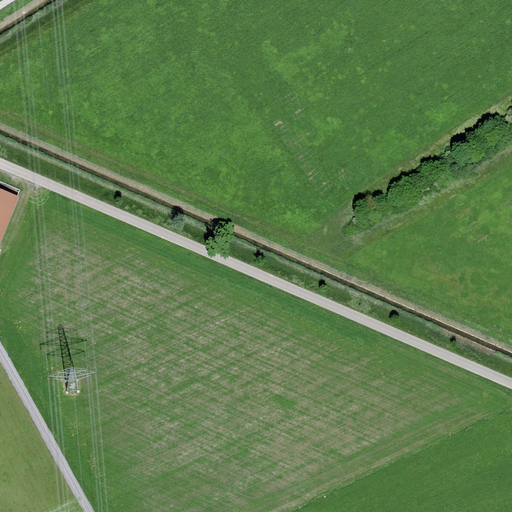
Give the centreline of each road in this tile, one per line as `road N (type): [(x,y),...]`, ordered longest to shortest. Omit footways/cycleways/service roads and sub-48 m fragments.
road 1 (unclassified): [(511,384),(0,164)]
road 2 (track): [(0,348),(89,511)]
